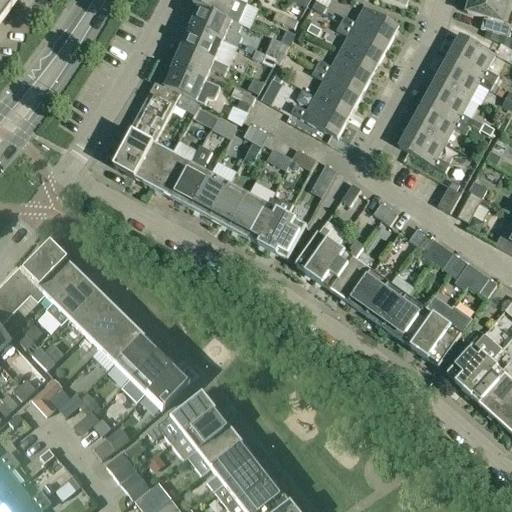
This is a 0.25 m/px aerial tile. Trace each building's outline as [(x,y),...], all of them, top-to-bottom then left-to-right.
[(0,0),(0,24),(7,15),(17,0),(0,0)] [(248,7),(235,1),(232,0),(196,0),(193,8),(199,10),(240,26),(248,7)] [(369,0),(406,10),(409,0),(369,0)] [(484,20),(481,31),(509,40),(511,29),(511,4),(497,0),(471,0),(467,15),(484,20)] [(235,36),(240,26),(199,10),(190,30),(237,50),(240,42),(235,36)] [(344,19),(341,26),(387,52),(399,29),(365,10),(356,26),(344,19)] [(273,23),(284,28),(287,20),(277,15),(273,23)] [(298,24),(287,20),(284,28),(294,32),(298,24)] [(322,32),(311,26),(307,33),(318,39),(322,32)] [(340,55),(375,74),(387,52),(341,26),(336,34),(348,40),(340,55)] [(227,70),(237,50),(190,30),(182,50),(227,70)] [(461,38),(448,61),(494,87),(498,79),(487,73),(495,57),(461,38)] [(223,80),(227,70),(182,50),(173,70),(205,84),(210,74),(223,80)] [(252,62),(262,66),(266,58),(256,54),(252,62)] [(320,63),(316,71),(362,96),(375,74),(340,55),(332,70),(320,63)] [(276,63),(266,58),(262,66),(273,71),(276,63)] [(448,61),(436,83),(470,102),(478,87),(490,94),(494,87),(448,61)] [(205,84),(173,70),(164,90),(181,98),(192,102),(205,108),(209,98),(214,99),(218,90),(205,84)] [(324,85),(317,97),(352,116),(362,96),(316,71),(312,78),(324,85)] [(470,102),(436,83),(424,105),(470,131),(474,123),(462,117),(470,102)] [(181,98),(164,90),(155,86),(128,137),(129,138),(130,136),(132,137),(128,144),(150,155),(154,147),(175,109),(181,98)] [(242,104),(245,96),(235,91),(231,99),(240,103),(242,104)] [(255,101),(245,96),(242,104),(250,108),(252,109),(255,101)] [(352,116),(317,97),(308,114),(296,107),(291,116),(338,141),(352,116)] [(175,109),(185,114),(192,102),(181,98),(175,109)] [(247,115),(250,108),(242,104),(240,103),(237,110),(247,115)] [(424,105),(413,125),(447,144),(454,132),(466,138),(470,131),(424,105)] [(211,134),(222,140),(229,128),(217,122),(211,133),(211,134)] [(447,144),(413,125),(399,150),(445,176),(450,167),(438,161),(447,144)] [(480,133),(490,139),(494,132),(484,125),(480,133)] [(250,129),(245,138),(243,142),(261,152),(268,139),(250,129)] [(128,144),(121,158),(114,170),(135,182),(150,155),(128,144)] [(192,145),(183,162),(174,157),(154,192),(174,202),(202,150),(192,145)] [(154,147),(150,155),(135,182),(154,192),(174,157),(154,147)] [(213,157),(202,151),(202,150),(174,202),(193,213),(212,178),(204,173),(213,157)] [(291,165),(300,169),(302,171),(308,159),(297,153),(292,162),(291,165)] [(288,170),(291,165),(292,162),(282,157),(276,169),(285,175),(288,170)] [(212,223),(231,188),(212,178),(193,213),(212,223)] [(470,195),(471,196),(482,202),(483,202),(488,192),(474,185),(470,195)] [(350,210),(356,200),(361,193),(353,187),(341,204),(350,210)] [(231,188),(212,223),(231,233),(250,198),(231,188)] [(448,191),(438,210),(450,217),(461,198),(448,191)] [(471,196),(457,221),(469,227),(482,202),(471,196)] [(250,244),(269,209),(250,198),(231,233),(250,244)] [(272,202),(269,209),(250,244),(269,254),(288,219),(293,209),(283,204),(278,205),(272,202)] [(373,218),(382,224),(390,212),(382,206),(376,214),(373,218)] [(390,212),(382,224),(390,229),(398,218),(390,212)] [(288,219),(269,254),(288,264),(307,229),(288,219)] [(295,269),(313,282),(336,249),(326,242),(331,235),(323,229),(295,269)] [(511,244),(511,233),(507,231),(497,249),(506,255),(511,244)] [(409,244),(417,250),(425,237),(418,232),(409,244)] [(425,237),(417,250),(424,255),(433,243),(425,237)] [(0,330),(31,300),(66,264),(48,247),(22,274),(20,272),(21,271),(20,270),(0,290),(0,330)] [(354,262),(336,249),(313,282),(331,294),(354,262)] [(442,272),(450,278),(461,262),(453,257),(442,272)] [(348,307),(371,274),(354,262),(331,294),(348,307)] [(461,262),(450,278),(457,283),(468,268),(461,262)] [(80,278),(66,264),(31,300),(38,307),(45,300),(52,307),(80,278)] [(389,287),(371,274),(348,307),(366,319),(389,287)] [(68,322),(96,294),(80,278),(52,307),(68,322)] [(489,283),(484,290),(478,298),(486,303),(497,288),(489,283)] [(384,332),(407,299),(389,287),(366,319),(384,332)] [(111,309),(96,294),(68,322),(83,338),(111,309)] [(425,312),(407,299),(384,332),(402,344),(425,312)] [(127,324),(111,309),(83,338),(99,353),(127,324)] [(442,324),(425,312),(402,344),(419,357),(442,324)] [(143,339),(127,324),(99,353),(115,368),(143,339)] [(462,338),(442,324),(419,357),(439,371),(462,338)] [(0,354),(10,345),(0,333),(0,354)] [(158,355),(143,339),(115,368),(130,384),(158,355)] [(447,379),(466,396),(493,366),(491,365),(499,357),(487,347),(481,341),(447,379)] [(40,351),(32,359),(47,374),(55,366),(40,351)] [(174,370),(158,355),(130,384),(122,392),(137,407),(146,399),(174,370)] [(502,374),(493,366),(466,396),(481,409),(511,374),(511,367),(510,365),(502,374)] [(189,385),(174,370),(146,399),(161,414),(189,385)] [(511,374),(481,409),(497,423),(511,406),(511,383),(511,374)] [(49,402),(62,390),(53,381),(31,403),(47,420),(57,411),(49,402)] [(26,384),(20,390),(28,399),(35,393),(26,384)] [(13,395),(22,405),(28,399),(20,390),(13,395)] [(85,403),(77,394),(71,400),(63,391),(51,401),(66,419),(85,403)] [(171,446),(183,437),(214,412),(201,395),(148,437),(154,444),(163,437),(171,446)] [(511,406),(497,423),(511,437),(511,406)] [(228,430),(214,412),(183,437),(171,446),(185,464),(187,462),(228,430)] [(13,430),(22,423),(22,422),(17,417),(8,425),(13,430)] [(241,447),(228,430),(187,462),(201,479),(210,472),(241,447)] [(129,443),(121,432),(106,443),(115,454),(129,443)] [(210,472),(216,480),(207,486),(215,496),(255,464),(241,447),(210,472)] [(49,452),(39,460),(44,466),(54,459),(49,452)] [(0,472),(14,461),(9,455),(0,461),(0,472)] [(115,477),(126,469),(119,460),(108,469),(115,477)] [(19,468),(14,461),(0,472),(0,505),(19,489),(9,476),(19,468)] [(229,511),(268,481),(255,464),(215,496),(227,511),(229,511)] [(264,511),(282,498),(268,481),(229,511),(264,511)] [(68,483),(55,493),(63,503),(76,493),(68,483)] [(128,497),(133,505),(146,495),(140,487),(129,496),(128,497)] [(0,505),(0,511),(31,511),(46,500),(40,494),(30,502),(19,489),(0,505)] [(157,511),(145,497),(134,506),(139,511),(157,511)] [(264,511),(292,511),(282,498),(264,511)] [(44,511),(51,507),(46,500),(31,511),(44,511)]
